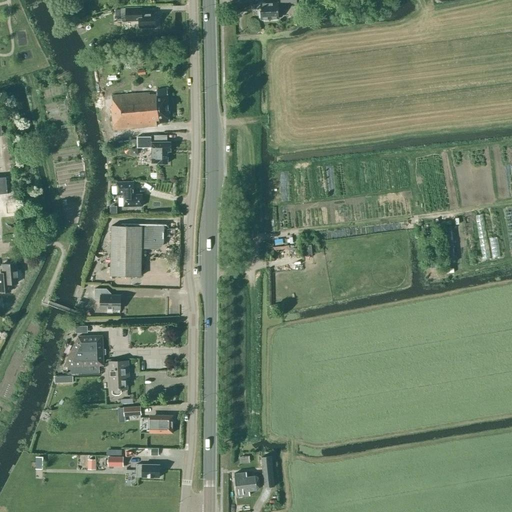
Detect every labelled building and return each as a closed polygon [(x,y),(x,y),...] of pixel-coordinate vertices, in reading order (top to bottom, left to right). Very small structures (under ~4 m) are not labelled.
[(285,9),(285,3),(296,3),(296,0),(280,0),(280,3),(278,3),(259,4),(260,11),(258,11),(258,17),(260,17),(260,18),(278,18),(278,10),(285,9)] [(144,13),(141,13),(141,8),(121,8),(121,9),(115,9),(115,18),(121,18),(121,20),(138,19),(139,28),(156,27),(156,20),(155,20),(155,14),(144,14),(144,13)] [(158,121),(159,123),(169,122),(167,89),(156,90),(156,94),(149,94),(149,92),(112,96),(113,106),(111,106),(113,130),(156,126),(156,121),(158,121)] [(136,137),(136,148),(151,147),(152,163),(158,163),(158,164),(167,163),(167,151),(170,151),(170,142),(166,142),(166,135),(151,135),(151,139),(143,139),(143,136),(136,137)] [(0,193),(9,192),(8,176),(0,176),(0,193)] [(123,206),(142,206),(142,194),(134,194),(134,181),(116,181),(117,195),(123,195),(123,206)] [(123,224),(123,226),(111,226),(110,276),(140,276),(141,246),(156,246),(158,246),(159,245),(160,243),(161,242),(161,225),(165,225),(165,224),(122,224),(123,224)] [(15,263),(1,264),(2,272),(0,272),(0,292),(10,291),(9,284),(16,283),(15,263)] [(100,310),(120,310),(120,295),(106,295),(106,289),(94,289),(94,300),(100,300),(100,310)] [(78,336),(64,367),(67,367),(67,374),(99,373),(99,366),(104,366),(103,354),(105,354),(105,350),(103,350),(103,336),(78,336)] [(119,395),(121,393),(121,390),(127,389),(126,376),(128,376),(128,362),(109,362),(110,375),(98,375),(107,389),(110,389),(110,390),(112,390),(112,393),(115,395),(119,395)] [(67,403),(61,400),(58,405),(64,409),(67,403)] [(123,407),(124,416),(141,415),(140,406),(123,407)] [(150,433),(172,433),(173,415),(150,415),(150,433)] [(108,456),(108,466),(123,467),(123,457),(108,456)] [(272,456),(261,457),(264,487),(275,485),(272,456)] [(97,470),(97,461),(88,461),(89,470),(97,470)] [(159,477),(159,465),(136,464),(136,477),(159,477)] [(249,495),(249,491),(249,490),(247,477),(246,477),(246,472),(234,474),(236,497),(249,495)] [(260,488),(258,477),(255,476),(247,477),(249,490),(249,491),(257,490),(260,488)]
